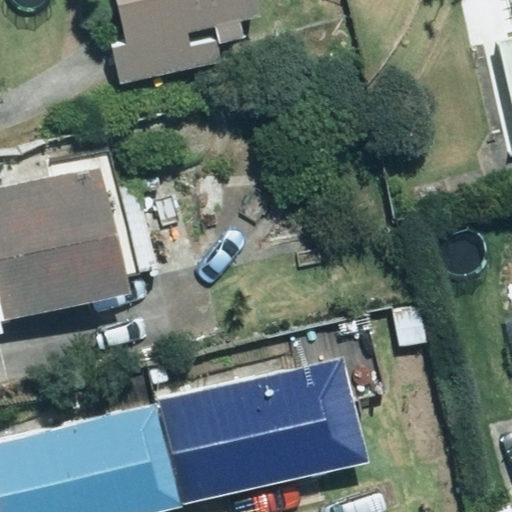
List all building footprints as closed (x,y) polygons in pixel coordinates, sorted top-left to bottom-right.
[(104,0),(120,79),(209,61),(203,32),(229,27),(226,15),(250,11),(248,0),(104,0)] [(475,49),(492,45),(511,142),(511,0),(474,0),(465,2),(475,49)] [(0,314),(111,285),(79,165),(0,186),(0,314)] [(132,274),(194,262),(177,171),(115,183),(132,274)] [(146,393),(171,504),(354,462),(328,351),(146,393)] [(0,511),(137,511),(171,504),(146,393),(0,426),(0,511)]
